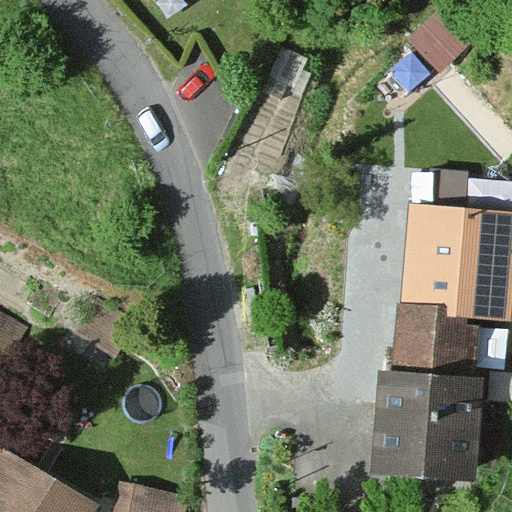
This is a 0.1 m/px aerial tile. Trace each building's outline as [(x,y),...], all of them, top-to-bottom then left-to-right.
[(445,7),(414,28),(437,62),(468,41),(445,7)] [(412,304),(393,302),(371,466),(469,479),(499,258),(420,247),(412,304)] [(132,326),(95,300),(74,331),(111,357),(132,326)] [(0,374),(26,329),(0,314),(0,374)] [(94,511),(98,505),(0,451),(0,511),(94,511)] [(173,511),(178,495),(124,482),(116,511),(173,511)]
